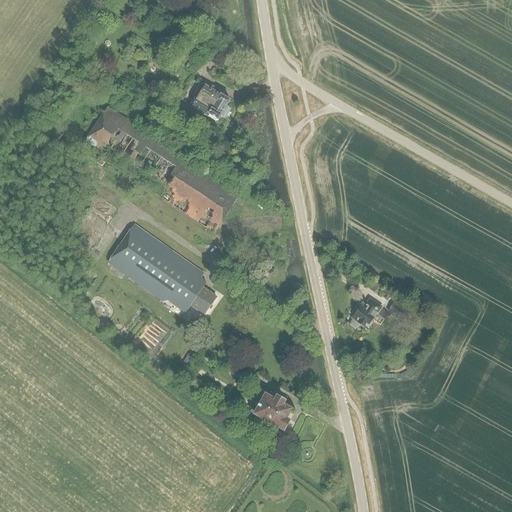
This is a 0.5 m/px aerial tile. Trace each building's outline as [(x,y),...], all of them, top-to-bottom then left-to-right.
[(188,51),(181,57),(187,63),(193,57),(188,51)] [(190,62),(187,68),(196,74),(200,68),(190,62)] [(201,85),(194,97),(190,95),(185,103),(186,104),(184,106),(187,108),(189,105),(192,107),(192,108),(213,121),(217,120),(221,115),(224,117),(229,109),(226,107),(229,101),(220,96),(223,92),(218,89),(215,93),(201,85)] [(103,88),(100,92),(111,99),(114,95),(103,88)] [(215,235),(240,196),(189,161),(185,162),(176,155),(175,153),(108,108),(82,147),(215,235)] [(52,140),(57,143),(64,133),(59,129),(52,140)] [(140,229),(143,224),(140,221),(136,226),(134,225),(108,261),(160,299),(168,299),(185,312),(190,305),(204,315),(217,298),(203,288),(206,284),(200,277),(203,274),(201,273),(202,271),(186,259),(185,261),(140,229)] [(270,271),(262,267),(258,274),(265,278),(270,271)] [(377,316),(382,308),(369,300),(365,306),(362,304),(359,308),(355,309),(352,314),(353,315),(352,317),(354,318),(352,320),(350,325),(354,328),(359,324),(366,329),(376,315),(377,316)] [(403,311),(404,309),(394,302),(387,311),(398,319),(403,311)] [(194,317),(197,312),(191,307),(187,312),(194,317)] [(404,309),(403,311),(412,317),(415,313),(406,307),(404,309)] [(236,365),(231,375),(241,380),(246,371),(236,365)] [(287,418),(292,410),(283,405),(285,402),(271,393),(269,397),(261,393),(254,404),(260,408),(255,416),(256,417),(254,420),(256,424),(272,433),(275,432),(277,428),(281,430),(282,429),(286,428),(288,424),(287,421),(288,419),(287,418)]
